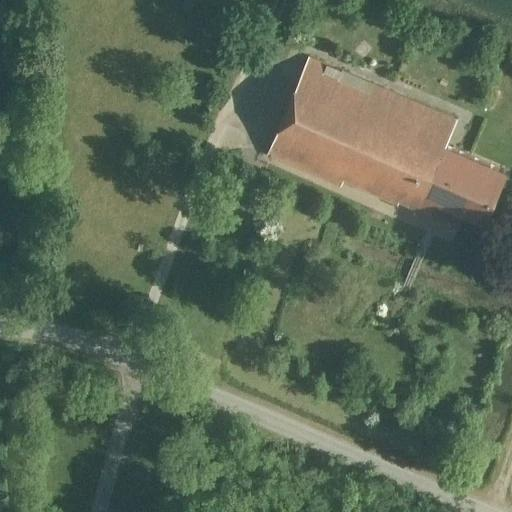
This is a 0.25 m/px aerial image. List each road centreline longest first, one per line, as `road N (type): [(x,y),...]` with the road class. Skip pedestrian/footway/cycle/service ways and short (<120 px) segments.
road 1 (tertiary): [(485,511),(139,361),(51,331),(0,324)]
road 2 (track): [(104,511),(139,361)]
